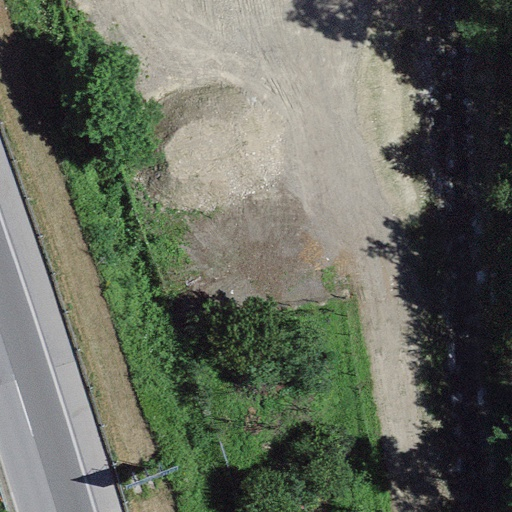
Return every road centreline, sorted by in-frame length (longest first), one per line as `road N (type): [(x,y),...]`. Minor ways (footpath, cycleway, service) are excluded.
road 1 (track): [(331,0),(365,149),(375,293),(411,511)]
road 2 (motorway): [(54,511),(0,334)]
